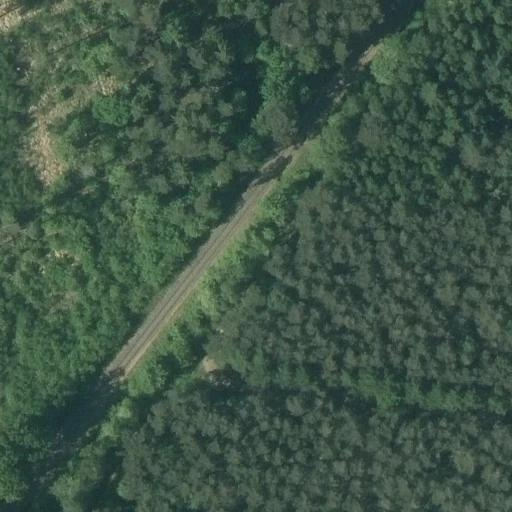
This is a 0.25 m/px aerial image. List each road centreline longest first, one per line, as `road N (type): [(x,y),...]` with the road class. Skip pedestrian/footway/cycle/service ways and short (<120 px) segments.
road 1 (track): [(481,0),(191,388)]
road 2 (track): [(191,388),(511,435)]
